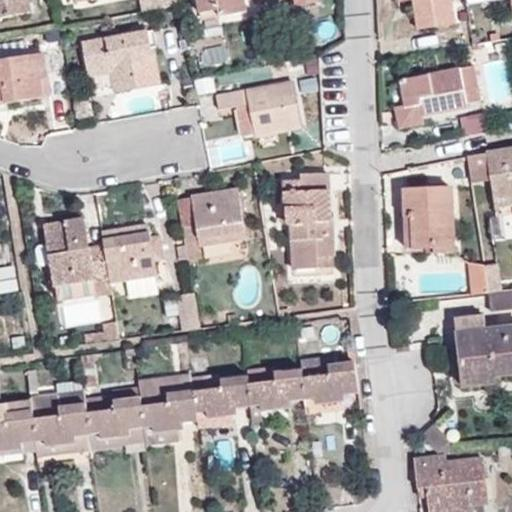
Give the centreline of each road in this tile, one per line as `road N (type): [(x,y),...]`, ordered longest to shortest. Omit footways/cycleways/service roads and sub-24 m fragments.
road 1 (residential): [(357,0),(370,309),(391,490),(383,511)]
road 2 (residential): [(182,141),(62,166),(0,152)]
